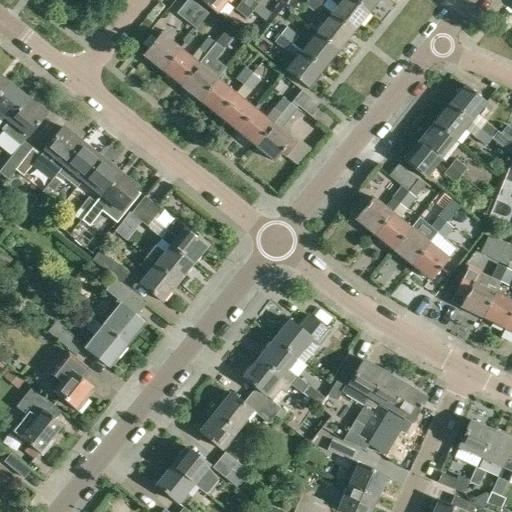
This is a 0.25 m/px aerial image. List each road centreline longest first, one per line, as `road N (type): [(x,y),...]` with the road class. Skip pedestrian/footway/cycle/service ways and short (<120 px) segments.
road 1 (residential): [(57,511),(274,240)]
road 2 (residential): [(274,240),(439,42)]
road 3 (residential): [(274,240),(77,77)]
road 4 (residential): [(469,369),(274,240)]
road 5 (residential): [(403,511),(469,369)]
